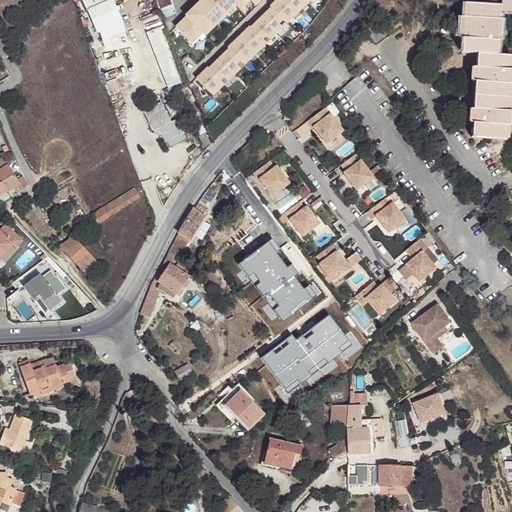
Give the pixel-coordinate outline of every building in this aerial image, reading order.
[(114,0),(82,0),(87,12),(112,1),(114,0)] [(171,0),(155,0),(160,10),(173,4),(171,0)] [(187,16),(175,27),(190,42),(232,2),(234,5),(239,0),(241,3),(243,0),(249,0),(254,5),(259,0),(205,0),(188,17),(187,16)] [(200,0),(185,14),(187,16),(188,17),(205,0),(200,0)] [(276,0),(271,6),(272,7),(251,27),(250,25),(228,47),(229,48),(209,67),(208,66),(196,77),(211,93),(222,82),(221,80),(224,76),(226,78),(239,66),(237,64),(241,60),(243,62),(266,41),(264,39),(267,35),(269,37),(282,25),(280,23),(283,19),(285,22),(308,0),(307,0),(276,0)] [(511,0),(499,0),(499,5),(498,10),(511,10),(511,0)] [(112,1),(87,12),(101,43),(126,33),(112,1)] [(498,18),(498,10),(499,5),(463,3),(462,16),(459,17),(457,37),(461,37),(460,51),(476,53),(495,54),(496,40),(498,40),(500,19),(498,18)] [(186,81),(164,26),(147,33),(169,88),(186,81)] [(474,80),(473,95),(507,97),(508,83),(511,83),(511,70),(509,69),(510,55),(495,54),(476,53),(475,67),(472,67),(470,80),(474,80)] [(355,77),(335,95),(345,107),(365,89),(355,77)] [(507,97),(473,95),(472,109),(469,109),(467,122),(471,123),(470,136),(505,139),(506,125),(508,125),(509,111),(506,111),(507,97)] [(158,129),(162,136),(168,149),(186,140),(176,120),(171,122),(161,102),(143,111),(153,132),(158,129)] [(324,109),(305,123),(311,130),(313,129),(325,145),(342,132),(324,109)] [(355,155),(340,166),(345,173),(344,174),(356,191),(373,178),(355,155)] [(0,169),(8,165),(4,157),(0,158),(0,169)] [(269,163),(251,176),(256,183),(259,181),(272,197),(289,185),(276,168),(274,169),(269,163)] [(0,195),(15,186),(19,192),(28,185),(22,176),(17,179),(8,165),(0,169),(0,195)] [(247,188),(231,167),(221,175),(236,195),(247,188)] [(113,201),(118,209),(139,196),(134,188),(113,201)] [(172,254),(176,256),(206,210),(203,206),(206,201),(202,198),(201,197),(197,202),(179,227),(167,251),(172,254)] [(385,199),(370,210),(388,233),(405,221),(392,204),(390,205),(385,199)] [(46,210),(53,204),(50,200),(43,206),(46,210)] [(98,223),(118,209),(113,201),(92,214),(98,223)] [(299,203),(284,215),(302,238),(319,225),(306,208),(304,210),(299,203)] [(0,220),(0,251),(9,241),(13,244),(19,236),(0,220)] [(419,239),(427,247),(434,241),(428,232),(419,239)] [(62,246),(88,274),(100,264),(73,235),(62,246)] [(419,239),(405,252),(412,260),(399,271),(406,280),(413,274),(419,282),(435,268),(432,265),(421,252),(427,247),(419,239)] [(304,272),(292,256),(284,262),(268,241),(253,253),(277,285),(292,273),(296,278),(304,272)] [(223,256),(219,260),(244,293),(258,282),(228,244),(219,251),(223,256)] [(331,246),(316,258),(329,274),(327,276),(332,282),(349,269),(331,246)] [(421,252),(432,265),(437,260),(427,247),(421,252)] [(168,259),(170,260),(172,254),(167,251),(164,257),(168,259)] [(205,262),(209,267),(219,260),(223,256),(219,251),(205,262)] [(361,259),(356,253),(346,260),(352,267),(361,260),(361,259)] [(153,281),(156,282),(167,265),(162,262),(153,281)] [(167,265),(156,282),(169,290),(175,294),(185,277),(168,265),(167,265)] [(39,274),(21,287),(32,301),(39,295),(50,311),(63,302),(58,295),(65,290),(56,277),(55,277),(49,271),(41,277),(39,274)] [(390,279),(382,286),(388,294),(397,287),(390,279)] [(373,283),(355,298),(361,304),(366,300),(368,303),(379,316),(395,302),(388,294),(382,286),(378,289),(373,283)] [(142,305),(138,316),(145,319),(157,291),(153,288),(150,287),(145,299),(142,305)] [(425,316),(414,324),(430,345),(450,331),(456,326),(440,305),(429,313),(425,316)] [(450,331),(430,345),(436,353),(445,347),(442,343),(453,335),(450,331)] [(181,351),(174,343),(168,348),(176,356),(181,351)] [(42,374),(56,370),(53,361),(31,368),(33,375),(41,373),(42,374)] [(192,374),(186,367),(176,374),(182,381),(192,374)] [(56,371),(56,370),(42,374),(41,373),(33,375),(31,368),(20,372),(29,399),(40,395),(40,392),(47,389),(48,392),(62,387),(70,385),(76,382),(70,369),(64,370),(64,369),(56,371)] [(226,396),(217,404),(225,405),(240,391),(239,389),(238,384),(226,396)] [(241,387),(238,384),(239,389),(240,391),(250,403),(253,400),(241,387)] [(64,391),(62,387),(48,392),(47,389),(40,392),(40,395),(41,399),(64,391)] [(354,390),(350,390),(348,405),(359,405),(367,404),(366,393),(354,393),(354,390)] [(225,405),(236,416),(247,429),(261,415),(250,403),(240,391),(225,405)] [(437,396),(412,406),(420,425),(445,416),(437,396)] [(225,405),(217,404),(231,421),(236,416),(225,405)] [(347,425),(348,406),(342,405),(332,404),(330,424),(347,425)] [(359,405),(348,405),(348,406),(347,425),(347,438),(347,452),(372,452),(371,421),(360,421),(360,419),(359,405)] [(307,422),(296,408),(290,413),(300,426),(307,422)] [(0,449),(20,457),(24,446),(27,437),(31,426),(14,420),(8,436),(6,440),(2,439),(0,444),(0,449)] [(408,440),(404,421),(398,422),(402,444),(409,443),(411,448),(417,447),(415,439),(408,440)] [(336,447),(347,438),(347,435),(333,442),(336,447)] [(327,454),(334,462),(347,452),(347,438),(336,447),(327,454)] [(290,471),(292,464),(294,455),(300,457),(302,448),(270,440),(264,461),(280,465),(280,468),(290,471)] [(30,448),(24,446),(20,457),(25,459),(30,448)] [(346,477),(346,483),(362,484),(362,480),(366,480),(367,464),(364,464),(357,464),(355,464),(355,474),(346,475),(346,477)] [(410,465),(399,464),(380,464),(380,475),(380,483),(381,484),(393,483),(412,483),(410,465)] [(0,508),(1,507),(10,510),(10,508),(18,511),(23,499),(10,493),(12,486),(5,483),(6,479),(0,479),(0,508)] [(244,511),(223,488),(204,505),(209,511),(244,511)] [(80,511),(96,511),(98,509),(98,507),(83,502),(81,510),(80,511)]
